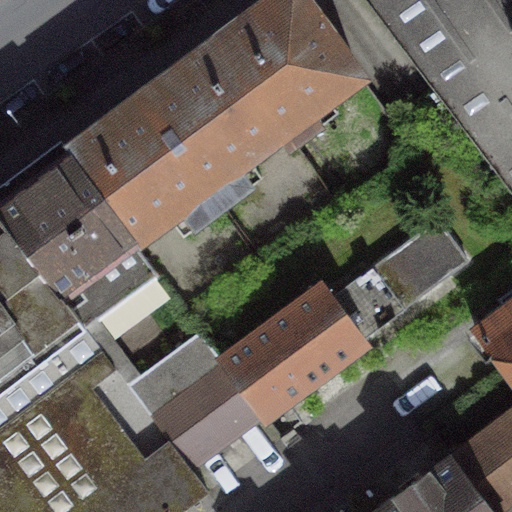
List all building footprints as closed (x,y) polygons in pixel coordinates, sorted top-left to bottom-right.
[(273,0),(226,35),(217,41),(283,132),(292,144),(337,110),(328,98),(359,74),(304,0),(273,0)] [(511,0),(366,0),(511,192),(511,0)] [(143,96),(222,204),(261,175),(248,157),(283,132),(217,41),(208,48),(143,96)] [(222,204),(143,96),(66,152),(132,242),(169,216),(183,233),(222,204)] [(132,242),(66,152),(0,202),(0,214),(84,326),(100,315),(156,274),(132,242)] [(0,511),(177,511),(207,490),(190,466),(84,326),(0,214),(0,511)] [(222,362),(262,414),(362,340),(356,332),(391,307),(403,308),(468,259),(436,217),(372,266),(379,274),(376,287),(344,312),(323,286),(222,362)] [(511,305),(476,332),(511,378),(511,305)] [(143,374),(100,315),(84,326),(190,466),(262,414),(222,362),(199,332),(143,374)] [(511,498),(511,409),(452,454),(495,511),(511,498)] [(495,511),(452,454),(377,511),(495,511)]
